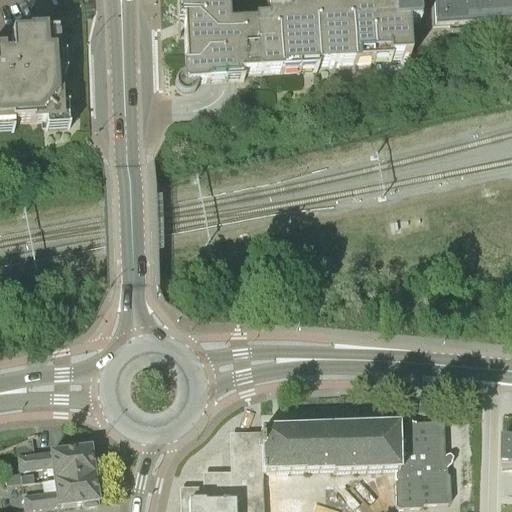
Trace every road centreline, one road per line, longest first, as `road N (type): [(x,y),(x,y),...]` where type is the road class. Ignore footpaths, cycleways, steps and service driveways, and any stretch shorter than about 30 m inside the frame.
road 1 (tertiary): [(141,346),(130,292),(120,0)]
road 2 (tertiary): [(195,376),(284,360),(511,373)]
